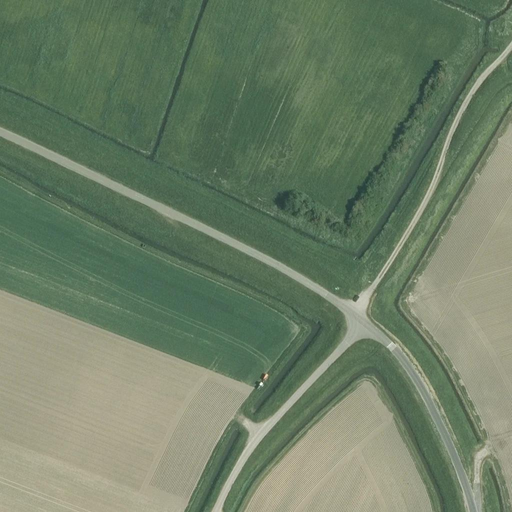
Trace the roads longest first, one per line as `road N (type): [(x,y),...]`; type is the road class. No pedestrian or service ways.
road 1 (unclassified): [(356,319),(288,272),(0,132)]
road 2 (unclassified): [(213,511),(259,436),(348,340),(356,319)]
road 3 (unclassified): [(472,511),(416,379),(356,319)]
